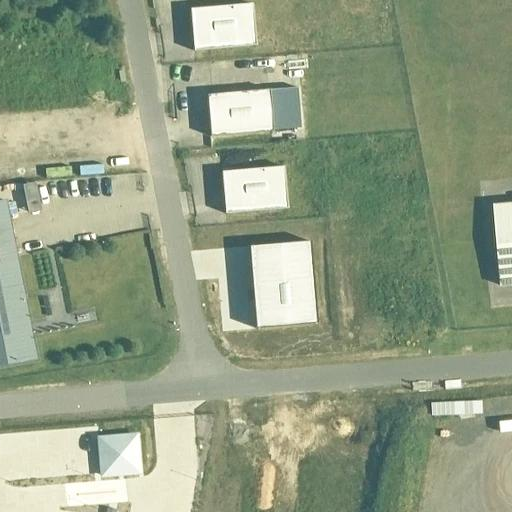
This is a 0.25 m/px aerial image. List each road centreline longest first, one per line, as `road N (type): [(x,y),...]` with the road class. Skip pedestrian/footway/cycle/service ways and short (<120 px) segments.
road 1 (residential): [(206,387),(130,0)]
road 2 (residential): [(511,358),(206,387)]
road 3 (residential): [(206,387),(0,406)]
